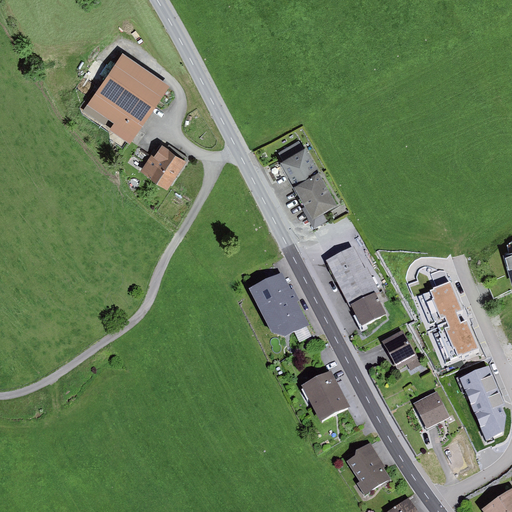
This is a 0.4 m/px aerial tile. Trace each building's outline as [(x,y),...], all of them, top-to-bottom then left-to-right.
[(169,87),(121,56),(87,106),(113,124),(109,130),(130,144),(169,87)] [(185,161),(159,144),(140,172),(166,189),(185,161)] [(306,149),(281,163),(316,227),(327,221),(323,213),(336,206),(306,149)] [(354,251),(329,263),(363,330),(386,318),(378,303),(383,301),(368,272),(365,272),(354,251)] [(408,288),(442,369),(479,355),(444,272),(439,272),(426,268),(419,272),(417,280),(418,283),(408,288)] [(280,281),(252,295),(275,341),(304,327),(280,281)] [(403,334),(382,346),(397,372),(408,366),(411,373),(422,367),(403,334)] [(485,370),(456,383),(486,453),(501,443),(507,427),(505,412),(485,370)] [(330,377),(301,391),(319,426),(347,411),(330,377)] [(436,397),(415,407),(427,431),(448,421),(436,397)] [(355,460),(347,465),(365,496),(391,481),(371,446),(355,456),(355,460)] [(511,511),(511,493),(485,511),(511,511)] [(415,511),(409,502),(394,511),(415,511)]
